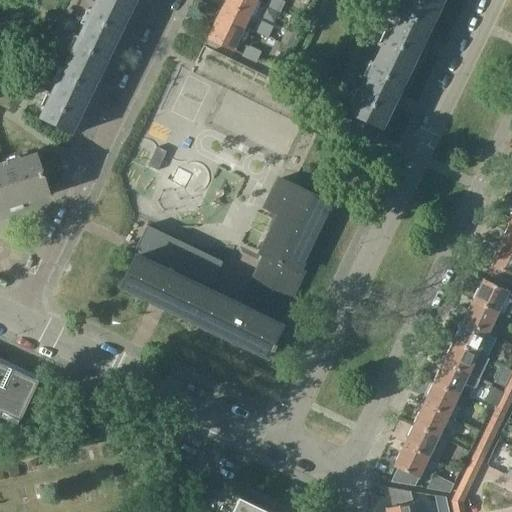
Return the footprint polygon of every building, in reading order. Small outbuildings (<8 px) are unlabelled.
[(127,20),(136,0),(96,0),(95,4),(127,20)] [(255,0),(229,0),(222,15),(244,25),(256,1),(255,0)] [(277,0),(268,0),(265,7),(278,14),(280,15),(281,13),(285,4),(277,0)] [(409,0),(402,0),(376,55),(409,72),(421,48),(426,37),(437,13),(409,0)] [(409,0),(437,13),(443,0),(409,0)] [(90,14),(81,32),(73,50),(69,48),(67,51),(71,53),(67,62),(99,78),(127,20),(95,4),(91,11),(88,9),(86,12),(90,14)] [(209,39),(209,40),(233,51),(233,50),(244,25),(222,15),(210,39),(209,39)] [(259,21),(254,30),(268,37),(273,28),(259,21)] [(287,29),(280,43),(292,48),(299,35),(287,29)] [(248,47),(244,56),(257,62),(258,61),(261,53),(248,47)] [(376,55),(347,114),(381,130),(393,105),(398,95),(409,72),(376,55)] [(62,72),(54,89),(45,108),(41,106),(39,109),(43,111),(40,118),(39,118),(39,119),(73,135),(73,134),(72,134),(99,78),(67,62),(64,68),(60,67),(58,70),(62,72)] [(273,67),(267,78),(286,87),(287,84),(291,76),(273,67)] [(192,77),(161,142),(193,157),(199,147),(220,157),(246,103),(192,77)] [(156,147),(147,167),(157,171),(166,152),(156,147)] [(0,209),(9,207),(26,202),(49,194),(48,192),(47,192),(36,158),(37,157),(37,156),(7,166),(6,162),(2,163),(3,168),(0,168),(0,209)] [(134,259),(120,288),(150,302),(151,299),(165,306),(164,309),(166,310),(166,309),(235,342),(246,348),(265,357),(267,358),(270,352),(272,353),(273,353),(276,347),(273,345),(281,329),(281,328),(280,327),(270,323),(276,308),(284,311),(287,305),(303,273),(299,272),(327,214),(328,212),(329,209),(331,206),(292,187),(291,187),(281,182),(277,181),(264,208),(278,215),(259,255),(264,257),(261,263),(246,293),(253,296),(246,311),(204,290),(206,284),(212,286),(215,279),(223,263),(147,226),(139,243),(135,250),(139,252),(136,258),(135,257),(134,259)] [(511,224),(510,223),(499,244),(511,250),(511,224)] [(511,250),(499,244),(489,265),(511,276),(511,250)] [(482,280),(472,301),(498,313),(505,317),(511,306),(511,303),(511,302),(511,294),(482,280)] [(472,301),(463,321),(488,333),(498,313),(472,301)] [(463,321),(453,342),(478,354),(488,333),(463,321)] [(453,342),(443,363),(468,375),(474,378),(479,380),(489,359),(485,357),(478,354),(453,342)] [(37,382),(39,378),(0,359),(0,413),(19,422),(38,383),(37,382)] [(443,363),(433,383),(458,395),(463,385),(475,391),(480,381),(479,380),(474,378),(468,375),(443,363)] [(511,383),(508,382),(502,393),(511,398),(511,397),(511,383)] [(433,383),(423,404),(449,416),(453,406),(458,395),(433,383)] [(502,393),(496,405),(506,410),(509,403),(511,398),(502,393)] [(423,404),(413,424),(439,437),(449,416),(423,404)] [(496,405),(491,417),(501,422),(506,410),(496,405)] [(491,417),(485,428),(495,433),(501,422),(491,417)] [(413,424),(403,446),(429,458),(439,437),(413,424)] [(485,428),(479,440),(490,445),(495,433),(485,428)] [(479,440),(474,452),(484,457),(490,445),(479,440)] [(397,469),(391,483),(415,487),(418,479),(429,458),(403,446),(394,464),(393,467),(397,469)] [(474,452),(468,464),(478,469),(481,464),(484,457),(474,452)] [(468,464),(462,475),(473,480),(478,469),(468,464)] [(435,475),(428,489),(451,493),(455,484),(435,475)] [(462,475),(457,487),(467,492),(473,480),(462,475)] [(457,487),(452,497),(454,507),(462,505),(462,503),(467,492),(457,487)] [(410,493),(387,488),(391,508),(412,503),(410,493)] [(264,511),(238,499),(231,511),(264,511)] [(391,508),(385,509),(386,511),(385,511),(424,511),(423,501),(412,503),(391,508)]
